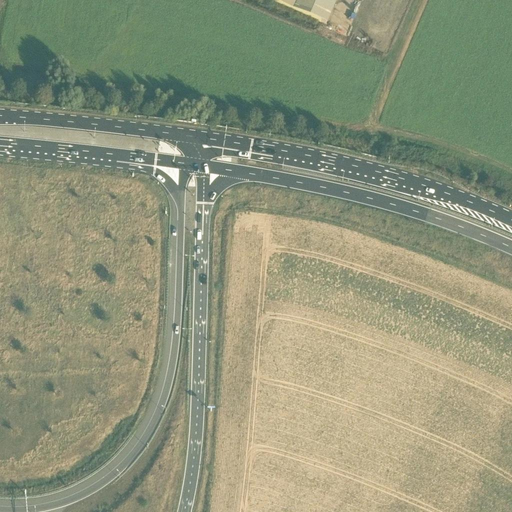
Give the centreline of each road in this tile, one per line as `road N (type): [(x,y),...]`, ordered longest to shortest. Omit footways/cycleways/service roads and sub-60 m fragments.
road 1 (motorway): [(185,164),(172,363),(150,430),(90,491),(50,507),(0,510)]
road 2 (motorway): [(184,511),(198,391),(204,166)]
road 3 (trunk): [(511,221),(372,171),(198,138)]
road 4 (trunk): [(204,166),(393,205),(511,249)]
road 5 (trunk): [(198,138),(0,115)]
road 6 (trunk): [(0,143),(185,164)]
road 7 (track): [(370,114),(419,0)]
